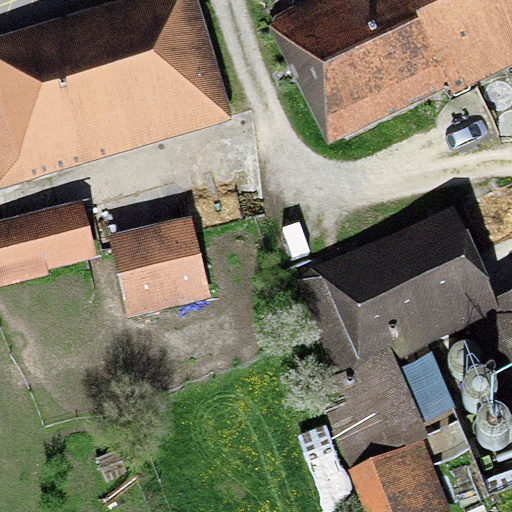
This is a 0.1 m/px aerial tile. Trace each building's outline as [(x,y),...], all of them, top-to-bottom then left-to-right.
[(511,0),(337,0),(288,24),(338,127),(438,77),(435,71),(511,34),(511,0)] [(0,52),(0,169),(206,108),(177,9),(50,48),(48,39),(0,52)] [(0,232),(0,284),(46,273),(44,266),(85,255),(74,215),(0,232)] [(115,249),(129,308),(203,291),(189,231),(115,249)] [(343,384),(322,393),(351,460),(394,442),(387,424),(404,417),(378,346),(477,304),(448,235),(305,296),(343,384)] [(443,511),(422,456),(361,480),(373,511),(443,511)]
